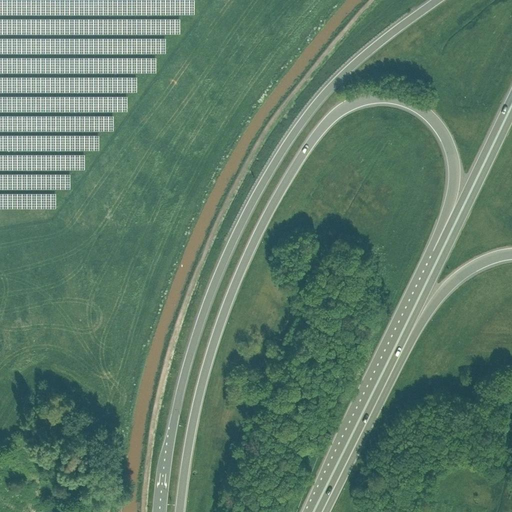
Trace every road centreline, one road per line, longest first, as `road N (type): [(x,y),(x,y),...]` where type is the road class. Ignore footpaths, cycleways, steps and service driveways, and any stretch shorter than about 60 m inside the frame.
road 1 (trunk): [(179,511),(193,415),(224,310),(280,192),(337,111),(353,102),(398,100),(438,127),(453,166),(439,255)]
road 2 (trunk): [(438,0),(340,76),(247,209),(196,333),(159,511)]
road 3 (trunk): [(314,511),(425,314),(473,267),(511,255)]
road 4 (trunk): [(312,511),(439,255)]
road 5 (trunk): [(439,255),(511,102)]
